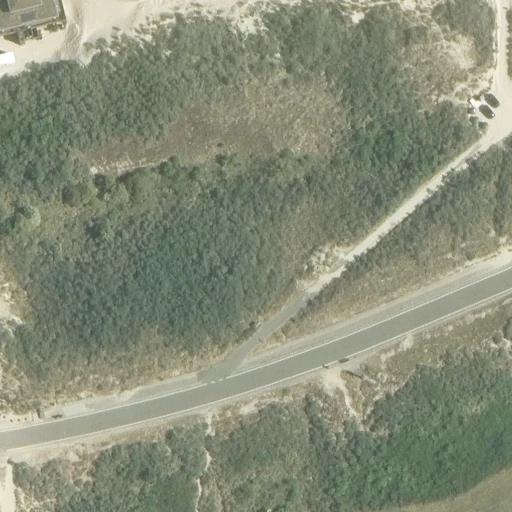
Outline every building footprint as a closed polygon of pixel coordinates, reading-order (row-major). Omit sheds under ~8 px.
[(45,0),(0,0),(0,16),(47,5),(45,0)] [(199,0),(194,0),(191,1),(200,32),(208,30),(199,0)] [(226,0),(218,0),(225,26),(233,24),(226,0)] [(254,0),(246,0),(252,19),(259,17),(254,0)] [(292,0),(284,0),(287,9),(295,7),(292,0)] [(147,3),(139,5),(147,36),(155,34),(147,3)] [(121,10),(112,13),(120,43),(128,41),(121,10)] [(95,16),(86,18),(95,49),(104,47),(95,16)]
